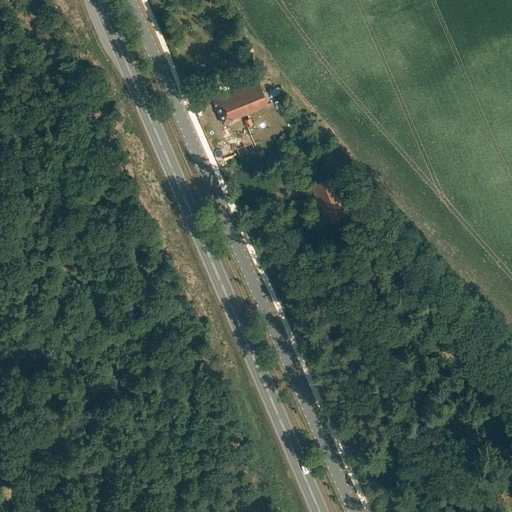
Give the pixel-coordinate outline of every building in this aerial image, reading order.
[(214,97),(223,121),(268,104),(258,79),(214,97)] [(271,97),(281,93),(278,86),(268,91),(271,97)] [(283,108),(288,105),(284,98),(279,101),(283,108)] [(244,120),(247,126),(252,124),(249,117),(244,120)] [(355,211),(339,173),(312,184),(328,222),(355,211)]
